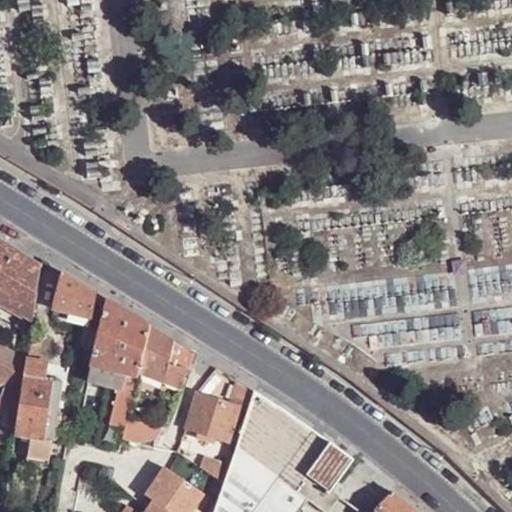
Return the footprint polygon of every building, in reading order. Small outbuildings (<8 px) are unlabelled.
[(34,320),(41,267),(0,241),(0,301),(22,314),(34,320)] [(93,311),(96,292),(63,271),(54,309),(91,318),(93,311)] [(104,313),(107,299),(96,292),(93,311),(104,313)] [(139,371),(150,325),(107,299),(104,313),(92,366),(126,374),(138,377),(139,371)] [(33,330),(35,321),(34,320),(22,314),(19,327),(33,330)] [(181,388),(193,353),(150,325),(139,371),(181,388)] [(48,363),(52,340),(32,337),(29,360),(48,363)] [(0,378),(11,384),(24,391),(29,360),(0,344),(0,378)] [(32,438),(47,440),(53,397),(54,381),(46,379),(48,363),(29,360),(24,391),(21,414),(19,429),(18,436),(32,438)] [(126,374),(92,366),(89,381),(123,389),(126,374)] [(60,399),(63,382),(54,381),(53,397),(60,399)] [(237,381),(227,404),(240,409),(249,412),(256,392),(237,381)] [(21,414),(24,391),(11,384),(1,404),(13,411),(21,414)] [(288,413),(256,392),(249,412),(215,511),(295,511),(305,499),(296,492),(306,476),(330,443),(315,432),(288,413)] [(230,442),(240,409),(227,404),(197,394),(188,427),(190,428),(230,442)] [(129,418),(133,398),(119,395),(109,437),(123,440),(124,438),(128,419),(129,418)] [(54,441),(60,399),(53,397),(47,440),(54,441)] [(128,419),(124,438),(138,442),(159,437),(166,423),(128,419)] [(230,442),(190,428),(186,439),(232,453),(234,443),(230,442)] [(47,440),(32,438),(30,454),(52,457),(54,441),(47,440)] [(330,443),(306,476),(331,493),(336,484),(354,460),(330,443)] [(194,511),(206,495),(165,468),(146,496),(154,502),(147,511),(194,511)] [(306,476),(296,492),(305,499),(324,511),(330,511),(340,500),(331,493),(306,476)] [(415,511),(393,491),(372,511),(415,511)]
